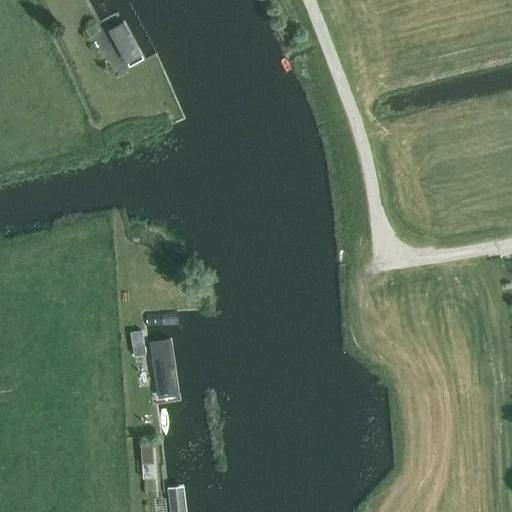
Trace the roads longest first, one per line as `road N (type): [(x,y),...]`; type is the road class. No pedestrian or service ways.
road 1 (unclassified): [(511,244),(381,264),(365,153),(309,0)]
road 2 (track): [(126,335),(138,511)]
